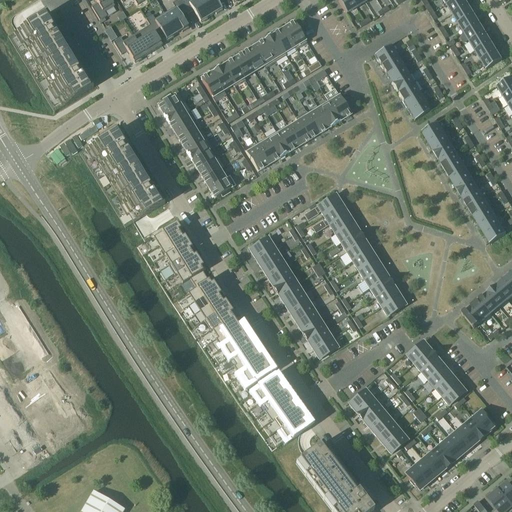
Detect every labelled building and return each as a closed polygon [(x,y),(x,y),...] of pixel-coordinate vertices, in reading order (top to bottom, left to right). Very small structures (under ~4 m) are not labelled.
[(94,0),(97,5),(91,9),(99,22),(107,17),(104,13),(114,7),(110,0),(94,0)] [(174,8),(164,14),(177,35),(181,32),(182,33),(188,29),(181,17),(186,13),(187,15),(178,0),(172,4),(174,8)] [(178,0),(187,15),(193,12),(201,25),(207,21),(207,20),(211,17),(200,0),(192,0),(188,2),(186,0),(183,0),(180,2),(178,0)] [(200,0),(211,17),(215,14),(216,15),(222,11),(215,0),(200,0)] [(356,9),(350,0),(336,0),(346,15),(356,9)] [(365,4),(362,0),(350,0),(356,9),(365,4)] [(469,6),(464,0),(457,0),(447,7),(452,16),(469,6)] [(474,15),(469,6),(452,16),(458,25),(474,15)] [(21,30),(8,38),(54,113),(93,89),(47,14),(21,30)] [(145,21),(149,27),(153,33),(159,30),(161,33),(167,43),(173,39),(173,38),(177,35),(164,14),(154,20),(152,17),(145,21)] [(480,24),(474,15),(458,25),(464,34),(480,24)] [(294,23),(283,30),(296,51),(307,44),(294,23)] [(486,34),(480,24),(464,34),(469,44),(486,34)] [(149,27),(132,37),(145,57),(162,47),(153,33),(149,27)] [(283,30),(273,36),(286,57),(285,55),(294,49),(295,51),(296,51),(283,30)] [(491,43),(486,34),(469,44),(475,53),(491,43)] [(273,36),(262,42),(275,64),(286,57),(273,36)] [(120,39),(113,43),(121,56),(127,53),(135,65),(141,61),(140,60),(145,57),(132,37),(123,43),(120,39)] [(262,42),(252,49),(265,70),(275,64),(262,42)] [(497,52),(491,43),(475,53),(481,62),(497,52)] [(396,57),(390,47),(374,57),(380,67),(396,57)] [(252,49),(242,55),(254,74),(263,68),(265,70),(252,49)] [(503,62),(497,52),(481,62),(487,72),(503,62)] [(242,55),(232,61),(245,82),(244,80),(254,74),(242,55)] [(402,66),(396,57),(380,67),(386,76),(402,66)] [(232,61),(221,67),(234,89),(245,82),(232,61)] [(318,63),(307,69),(308,70),(310,75),(321,68),(318,63)] [(408,75),(402,66),(386,76),(391,85),(408,75)] [(221,67),(211,74),(223,93),(233,87),(234,89),(221,67)] [(323,71),(312,78),(315,82),(316,83),(327,77),(323,71)] [(211,74),(200,80),(201,81),(212,99),(215,104),(226,97),(223,93),(211,74)] [(413,84),(408,75),(391,85),(397,94),(413,84)] [(511,78),(496,88),(502,98),(511,91),(511,78)] [(419,93),(413,84),(397,94),(403,103),(419,93)] [(511,91),(502,98),(508,107),(511,104),(511,91)] [(425,103),(419,93),(403,103),(408,113),(425,103)] [(164,103),(157,107),(163,117),(184,104),(178,94),(171,98),(170,96),(162,101),(164,103)] [(338,95),(327,102),(340,123),(351,116),(338,95)] [(327,102),(317,108),(330,129),(340,123),(327,102)] [(430,112),(425,103),(408,113),(414,122),(430,112)] [(184,104),(163,117),(169,126),(190,113),(190,112),(186,115),(181,107),(185,104),(184,104)] [(317,108),(306,114),(319,135),(330,129),(317,108)] [(190,113),(169,126),(174,135),(196,122),(190,113)] [(236,114),(225,121),(228,125),(239,118),(236,114)] [(307,117),(297,123),(309,142),(319,135),(306,114),(306,115),(307,117)] [(196,122),(174,135),(180,144),(201,131),(197,133),(192,125),(196,122)] [(286,127),(299,148),(309,142),(297,123),(288,129),(286,127)] [(438,124),(421,134),(427,144),(444,134),(438,124)] [(286,127),(276,133),(289,154),(299,148),(286,127)] [(109,136),(79,154),(125,229),(140,220),(164,205),(155,191),(153,187),(127,144),(118,130),(117,131),(116,128),(107,133),(109,136)] [(201,131),(180,144),(186,153),(207,140),(201,131)] [(276,133),(266,139),(279,161),(289,154),(276,133)] [(449,143),(444,134),(427,144),(433,153),(449,143)] [(266,139),(255,146),(268,167),(279,161),(266,139)] [(207,140),(186,153),(191,163),(213,150),(207,140)] [(455,152),(449,143),(433,153),(439,162),(455,152)] [(255,146),(245,152),(258,173),(268,167),(255,146)] [(213,150),(191,163),(197,172),(218,159),(218,158),(214,161),(209,153),(213,150)] [(461,162),(455,152),(439,162),(444,172),(461,162)] [(218,159),(197,172),(203,181),(224,168),(218,159)] [(466,171),(461,162),(444,172),(450,181),(466,171)] [(224,168),(203,181),(208,190),(225,180),(220,171),(224,169),(224,168)] [(472,180),(466,171),(450,181),(456,190),(472,180)] [(225,180),(208,190),(214,200),(221,196),(222,198),(229,194),(228,192),(231,189),(225,180)] [(478,189),(472,180),(456,190),(461,199),(478,189)] [(483,199),(478,189),(461,199),(467,208),(483,199)] [(341,206),(335,197),(317,208),(323,218),(341,206)] [(489,208),(483,199),(467,208),(473,218),(489,208)] [(347,215),(341,206),(323,218),(329,227),(347,215)] [(494,217),(489,208),(473,218),(478,227),(494,217)] [(353,224),(347,215),(329,227),(335,236),(353,224)] [(500,226),(494,217),(478,227),(484,236),(500,226)] [(359,233),(353,224),(335,236),(340,245),(359,233)] [(145,244),(141,246),(147,255),(153,264),(158,273),(164,283),(171,293),(178,288),(184,297),(176,303),(182,311),(188,320),(194,329),(200,338),(206,347),(212,356),(218,365),(224,374),(230,383),(237,394),(244,389),(250,398),(243,403),(249,412),(255,420),(262,429),(268,438),(275,448),(294,434),(307,425),(308,425),(302,416),(301,415),(295,406),(289,398),(288,397),(282,388),(277,381),(276,379),(273,381),(268,373),(270,371),(264,362),(264,361),(258,352),(253,344),(252,343),(246,334),(241,326),(240,325),(235,317),(234,316),(229,308),(228,307),(222,298),(217,290),(216,289),(210,280),(208,282),(202,273),(205,272),(199,263),(199,261),(193,252),(188,244),(187,243),(182,234),(177,226),(176,225),(158,236),(151,240),(145,244)] [(506,236),(500,226),(484,236),(490,246),(506,236)] [(364,243),(359,233),(340,245),(346,254),(364,243)] [(273,249),(267,240),(249,251),(255,261),(273,249)] [(370,252),(364,243),(346,254),(352,263),(370,252)] [(279,258),(273,249),(255,261),(261,270),(279,258)] [(376,261),(370,252),(352,263),(358,272),(376,261)] [(285,267),(279,258),(261,270),(267,279),(285,267)] [(382,270),(376,261),(358,272),(363,282),(382,270)] [(291,277),(285,267),(267,279),(273,288),(291,277)] [(387,279),(382,270),(363,282),(369,291),(387,279)] [(511,273),(503,280),(511,290),(511,273)] [(296,286),(291,277),(273,288),(278,297),(296,286)] [(393,288),(387,279),(369,291),(375,300),(393,288)] [(511,297),(511,290),(503,280),(495,287),(507,302),(511,297)] [(302,295),(296,286),(278,297),(284,306),(302,295)] [(507,302),(495,287),(487,294),(499,309),(507,302)] [(399,297),(393,288),(375,300),(381,309),(399,297)] [(499,309),(487,294),(479,301),(491,316),(499,309)] [(308,304),(302,295),(284,306),(290,315),(308,304)] [(405,307),(399,297),(381,309),(387,318),(405,307)] [(491,316),(479,301),(470,308),(482,322),(491,316)] [(314,313),(308,304),(290,315),(296,325),(314,313)] [(470,308),(461,315),(474,330),(482,322),(470,308)] [(320,322),(314,313),(296,325),(301,334),(320,322)] [(325,331),(320,322),(301,334),(307,343),(325,331)] [(331,340),(325,331),(307,343),(313,352),(331,340)] [(337,350),(331,340),(313,352),(319,361),(337,350)] [(430,352),(423,343),(406,357),(413,366),(430,352)] [(437,360),(430,352),(413,366),(420,374),(437,360)] [(444,368),(437,360),(420,374),(427,382),(444,368)] [(451,377),(444,368),(427,382),(434,391),(451,377)] [(458,385),(451,377),(434,391),(441,399),(458,385)] [(465,394),(458,385),(441,399),(448,408),(465,394)] [(372,400),(365,392),(348,405),(356,414),(372,400)] [(379,409),(372,400),(356,414),(362,422),(379,409)] [(386,417),(379,409),(362,422),(369,431),(386,417)] [(485,418),(480,412),(472,420),(485,436),(494,429),(490,423),(486,418),(485,418)] [(393,425),(386,417),(369,431),(376,439),(393,425)] [(472,420),(463,427),(477,443),(485,436),(472,420)] [(400,433),(393,425),(376,439),(383,447),(400,433)] [(463,427),(455,434),(469,450),(477,443),(463,427)] [(407,442),(400,433),(383,447),(391,456),(407,442)] [(455,434),(447,440),(461,457),(469,450),(455,434)] [(447,440),(439,447),(452,464),(461,457),(447,440)] [(304,458),(295,465),(331,511),(373,511),(365,501),(367,499),(361,491),(360,490),(358,492),(322,444),(313,451),(308,455),(304,458)] [(439,447),(430,454),(444,471),(452,464),(439,447)] [(430,454),(422,461),(436,478),(444,471),(430,454)] [(422,461),(414,468),(427,485),(436,478),(422,461)] [(427,485),(414,468),(405,475),(410,481),(409,482),(413,487),(414,486),(419,492),(427,485)] [(511,489),(508,485),(498,493),(511,509),(511,489)] [(122,511),(123,510),(94,493),(82,511),(122,511)] [(511,511),(511,509),(498,493),(489,501),(497,510),(494,511),(511,511)] [(485,511),(486,511),(478,502),(474,506),(478,511),(485,511)]
